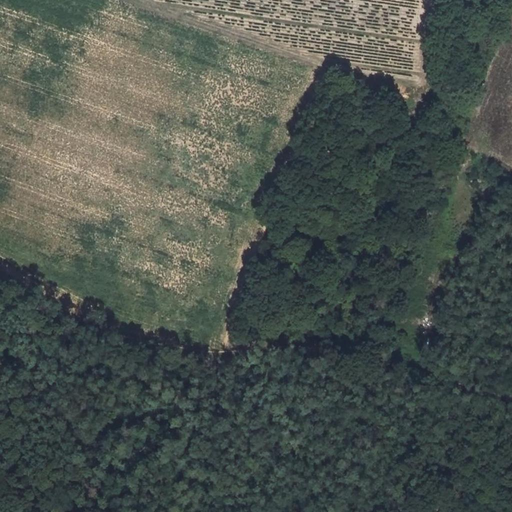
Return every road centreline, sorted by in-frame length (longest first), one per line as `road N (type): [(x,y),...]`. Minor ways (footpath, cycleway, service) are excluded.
road 1 (track): [(0,268),(65,307),(134,333),(231,351),(326,347),(511,398)]
road 2 (track): [(436,379),(413,340),(460,175),(459,146),(432,101),(438,0)]
